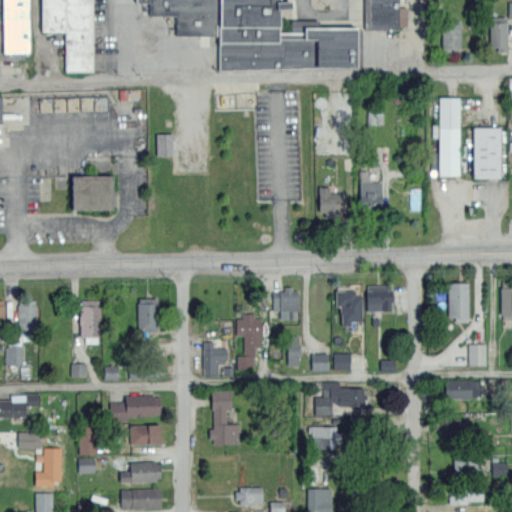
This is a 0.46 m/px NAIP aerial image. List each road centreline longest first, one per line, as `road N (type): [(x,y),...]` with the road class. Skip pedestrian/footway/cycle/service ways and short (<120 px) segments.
road 1 (secondary): [(511,251),(0,266)]
road 2 (residential): [(416,253),(415,511)]
road 3 (residential): [(187,260),(183,511)]
